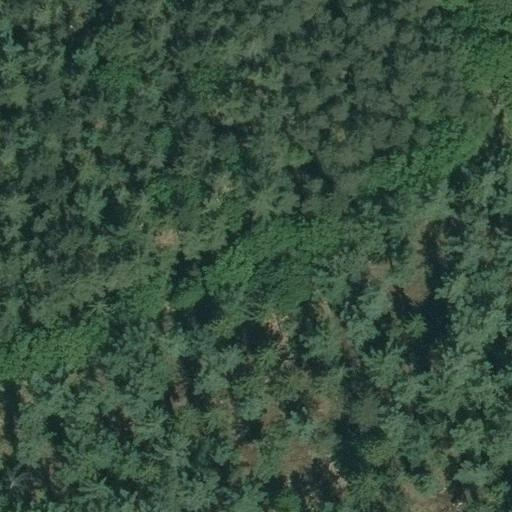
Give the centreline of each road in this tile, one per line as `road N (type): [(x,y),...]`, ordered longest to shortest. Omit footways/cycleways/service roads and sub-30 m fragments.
road 1 (track): [(0,382),(511,145)]
road 2 (track): [(511,148),(424,0)]
